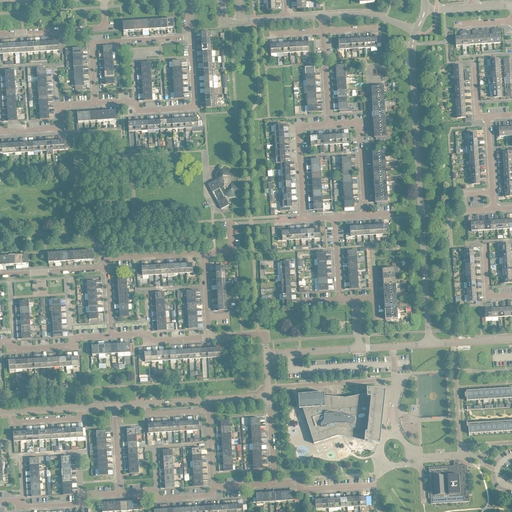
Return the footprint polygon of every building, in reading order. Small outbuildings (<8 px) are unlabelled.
[(370,34),(370,39),(371,39),(371,47),(377,47),(378,47),(378,46),(381,46),(381,38),(377,38),(373,38),(372,33),(370,34)] [(137,69),(142,69),(151,68),(151,62),(151,60),(147,60),(147,62),(142,62),(142,63),(142,67),(137,67),(137,69)] [(454,68),(455,74),(463,73),(463,67),(459,67),(459,64),(453,64),(453,67),(454,67),(454,68)] [(84,79),(75,80),(76,86),(75,86),(76,86),(76,89),(83,89),(83,86),(85,86),(85,85),(84,85),(84,81),(89,81),(89,79),(84,79)] [(372,87),(372,92),(383,91),(383,87),(384,86),(384,84),(374,84),(374,87),(372,87)] [(191,114),(192,119),(192,127),(199,127),(202,127),(202,121),(199,121),(198,118),(194,119),(194,114),(191,114)] [(386,131),(375,132),(375,137),(376,137),(376,140),(391,139),(391,136),(387,137),(387,136),(386,136),(386,131)] [(59,136),(59,141),(59,150),(66,149),(66,150),(69,149),(69,143),(66,144),(65,140),(65,141),(61,141),(61,136),(59,136)] [(237,184),(236,184),(236,183),(235,183),(234,183),(233,182),(232,182),(231,182),(231,176),(231,175),(231,174),(231,173),(230,173),(230,172),(230,171),(229,171),(228,170),(227,169),(226,169),(225,169),(224,168),(223,169),(222,169),(221,169),(220,169),(219,170),(218,171),(217,172),(217,173),(217,174),(216,175),(216,177),(216,178),(217,179),(216,180),(208,184),(213,192),(214,191),(216,196),(217,195),(218,196),(217,197),(218,200),(218,201),(217,200),(222,209),(230,204),(225,197),(226,196),(227,195),(228,196),(229,197),(230,197),(231,197),(232,197),(233,197),(234,197),(235,196),(236,196),(237,195),(238,194),(239,193),(239,192),(239,191),(239,190),(239,189),(239,188),(239,187),(238,186),(238,185),(237,185),(237,184)] [(386,196),(376,197),(376,202),(377,202),(377,205),(382,204),(382,202),(387,202),(388,201),(387,201),(386,196)] [(292,200),(280,201),(280,211),(293,210),(293,207),(292,207),(292,202),(297,202),(297,200),(292,200)] [(382,220),(382,225),(383,234),(389,233),(389,234),(389,233),(392,233),(392,226),(389,226),(389,224),(388,224),(388,225),(384,225),(384,220),(382,220)] [(357,227),(353,227),(352,222),(346,222),(347,230),(350,230),(351,233),(351,236),(357,235),(357,227)] [(289,231),(288,231),(284,231),(284,226),(278,227),(279,240),(289,240),(289,231)] [(465,251),(465,257),(474,257),(474,250),(474,247),(466,247),(466,250),(465,251)] [(186,259),(186,264),(187,273),(193,272),(194,275),(197,275),(196,267),(193,267),(193,263),(188,264),(188,259),(186,259)] [(281,262),(281,269),(290,268),(289,264),(294,264),(294,259),(286,259),(286,262),(280,262),(281,262)] [(292,300),(283,300),(283,306),(283,310),(293,310),(292,306),(292,302),(297,301),(297,299),(292,299),(292,300)] [(492,317),(491,309),(485,309),(482,309),(482,318),(486,318),(492,317)] [(324,396),(324,393),(299,394),(299,408),(303,408),(314,444),(338,436),(380,444),(386,391),(367,389),(367,394),(346,398),(324,396)] [(431,504),(469,501),(467,465),(458,465),(458,462),(454,463),(454,466),(429,467),(431,504)] [(294,491),(288,492),(289,500),(295,500),(295,501),(299,501),(299,496),(295,496),(295,491),(294,491)] [(359,492),(359,497),(360,497),(360,506),(366,505),(366,506),(369,506),(369,500),(366,501),(366,496),(366,497),(362,497),(361,492),(359,492)]
